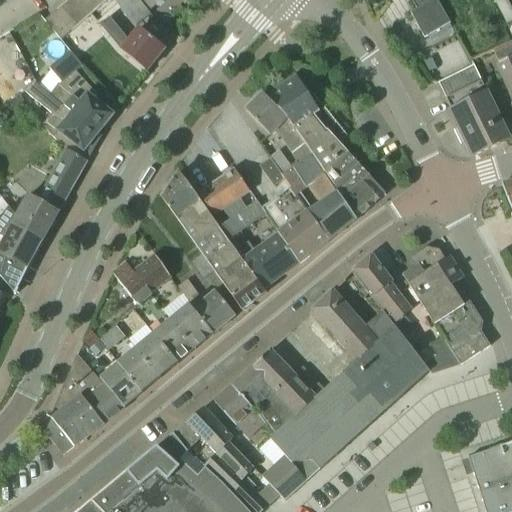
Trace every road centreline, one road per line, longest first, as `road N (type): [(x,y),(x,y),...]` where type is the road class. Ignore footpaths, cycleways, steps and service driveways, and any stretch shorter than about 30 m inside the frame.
road 1 (residential): [(17,511),(438,178)]
road 2 (tertiary): [(0,428),(139,156),(265,0)]
road 3 (residential): [(438,178),(393,92),(320,0)]
road 4 (residential): [(438,178),(511,344)]
